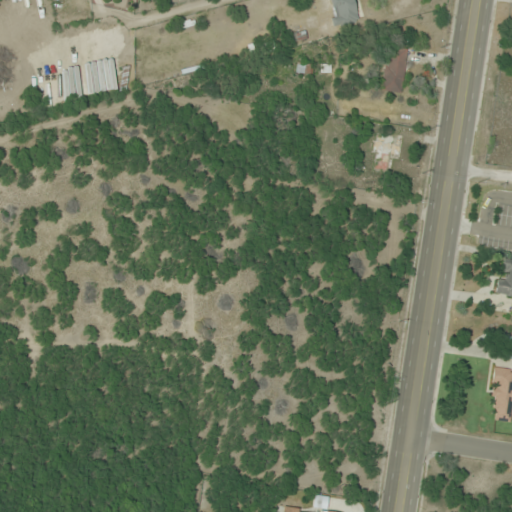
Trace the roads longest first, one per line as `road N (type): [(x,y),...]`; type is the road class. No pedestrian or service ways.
road 1 (tertiary): [(475,0),(396,511)]
road 2 (residential): [(227,0),(148,20),(122,18),(94,0)]
